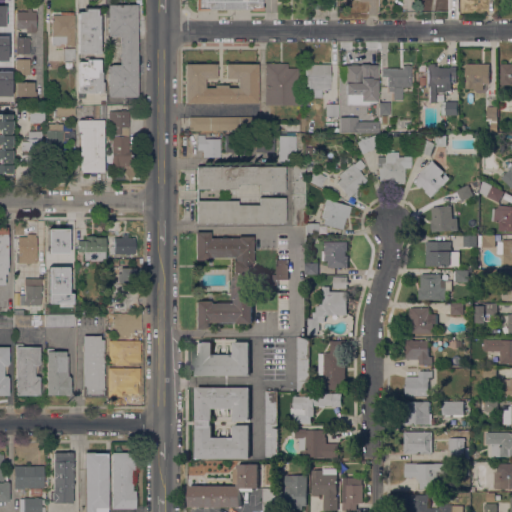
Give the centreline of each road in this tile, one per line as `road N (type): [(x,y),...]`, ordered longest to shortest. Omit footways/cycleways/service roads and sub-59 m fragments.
road 1 (residential): [(511,29),(162,27)]
road 2 (residential): [(375,511),(370,326),(392,229)]
road 3 (tertiary): [(160,199),(161,0)]
road 4 (tertiary): [(160,423),(160,244)]
road 5 (residential): [(160,423),(0,423)]
road 6 (residential): [(160,199),(0,199)]
